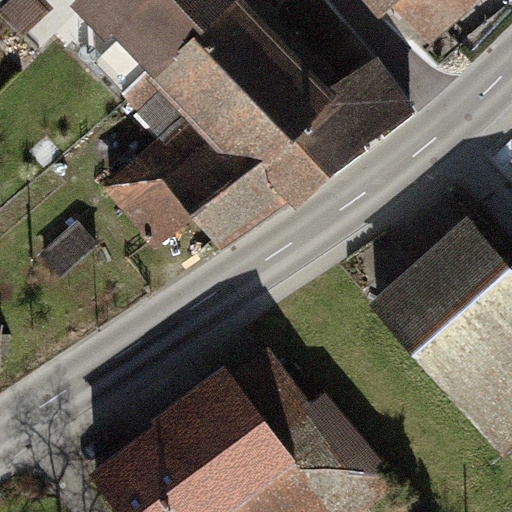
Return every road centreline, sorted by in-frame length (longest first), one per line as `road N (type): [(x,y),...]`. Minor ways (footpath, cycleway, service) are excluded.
road 1 (secondary): [(0,438),(260,268),(443,133)]
road 2 (residential): [(356,0),(458,121)]
